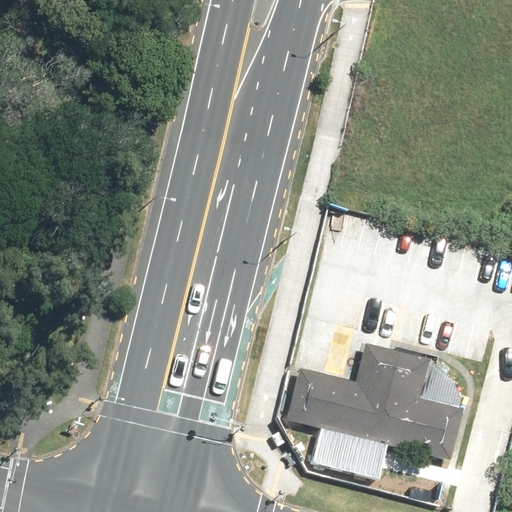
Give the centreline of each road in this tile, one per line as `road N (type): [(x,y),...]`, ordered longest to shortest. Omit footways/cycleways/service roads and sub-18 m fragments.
road 1 (secondary): [(303,0),(190,411),(152,511)]
road 2 (secondary): [(140,511),(136,412),(237,0)]
